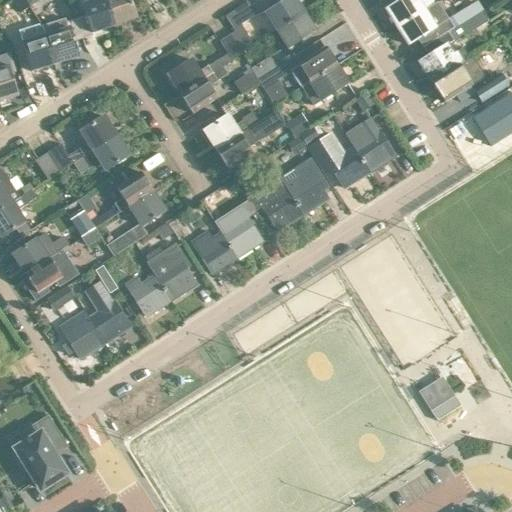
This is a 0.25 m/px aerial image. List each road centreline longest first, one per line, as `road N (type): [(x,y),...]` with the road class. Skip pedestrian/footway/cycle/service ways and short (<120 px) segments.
road 1 (residential): [(78,408),(448,165),(345,0)]
road 2 (residential): [(0,147),(126,67)]
road 3 (residential): [(78,408),(0,286)]
road 4 (residential): [(200,182),(126,67)]
road 5 (residential): [(126,67),(230,0)]
